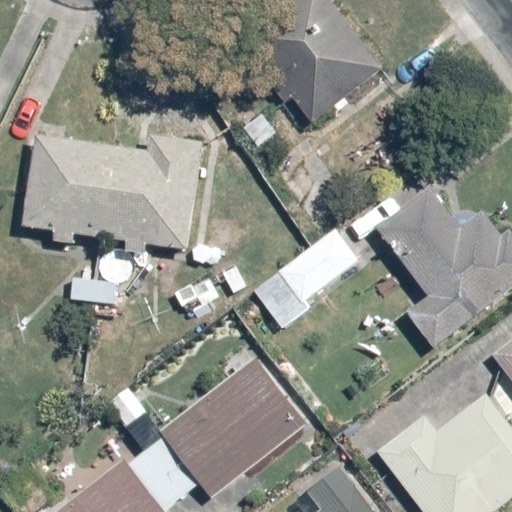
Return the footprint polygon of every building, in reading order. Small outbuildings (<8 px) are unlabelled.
[(335,0),(293,0),(242,40),(309,126),(387,65),(335,0)] [(156,150),(32,133),(19,231),(188,254),(203,143),(158,137),(156,150)] [(256,181),(309,248),(346,220),(293,152),(256,181)] [(511,231),(506,224),(499,229),(485,211),(462,229),(429,187),(377,228),(430,294),(407,313),(435,347),(511,285),(511,231)] [(356,262),(332,231),(309,248),(253,292),(285,332),(315,309),(307,300),(356,262)] [(115,280),(72,275),(69,299),(112,304),(115,280)] [(511,354),(498,365),(511,383),(511,354)] [(164,438),(201,488),(211,501),(315,424),(305,410),(267,360),(164,438)] [(169,511),(201,488),(126,388),(105,403),(139,448),(54,511),(169,511)] [(493,511),(511,498),(511,436),(484,399),(439,434),(426,418),(380,453),(424,511),(493,511)] [(374,511),(341,468),(309,493),(321,508),(316,511),(374,511)]
